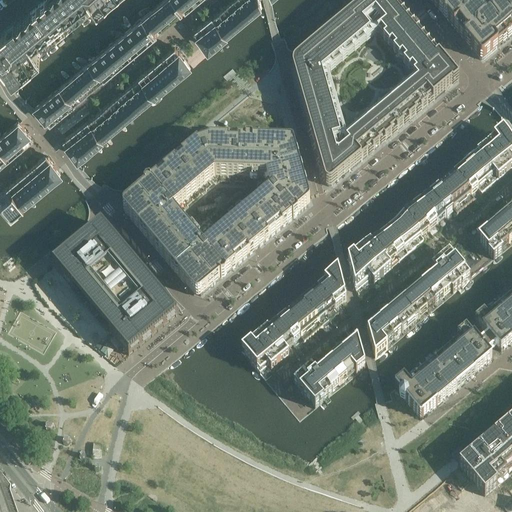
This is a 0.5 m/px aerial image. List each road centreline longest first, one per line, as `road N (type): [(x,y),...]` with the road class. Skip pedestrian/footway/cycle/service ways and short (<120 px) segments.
road 1 (residential): [(0,79),(198,317),(481,85)]
road 2 (trunk): [(268,511),(143,442),(0,322)]
road 3 (trunk): [(0,345),(126,452),(228,511)]
